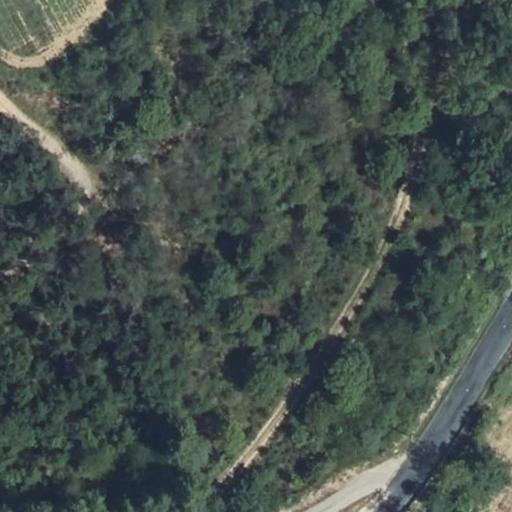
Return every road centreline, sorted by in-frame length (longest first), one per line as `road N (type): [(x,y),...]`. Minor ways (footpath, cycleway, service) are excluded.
road 1 (track): [(202,511),(325,353),(391,241),(476,0)]
road 2 (track): [(0,272),(51,236),(87,191),(84,170),(0,95)]
road 3 (secondary): [(381,511),(511,312)]
